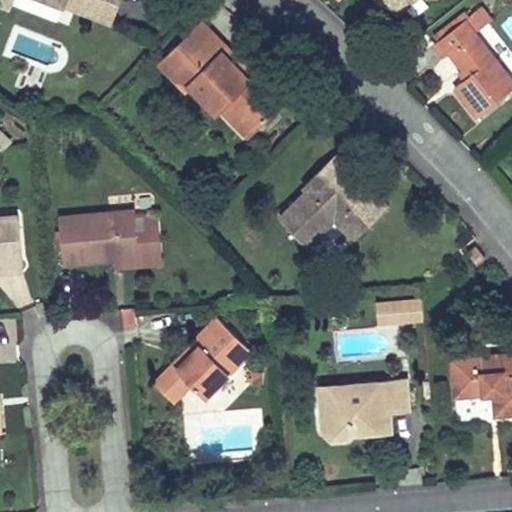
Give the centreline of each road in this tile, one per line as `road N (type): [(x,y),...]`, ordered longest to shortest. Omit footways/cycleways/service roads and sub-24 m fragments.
road 1 (residential): [(280,0),(380,91),(511,237)]
road 2 (residential): [(333,511),(511,496)]
